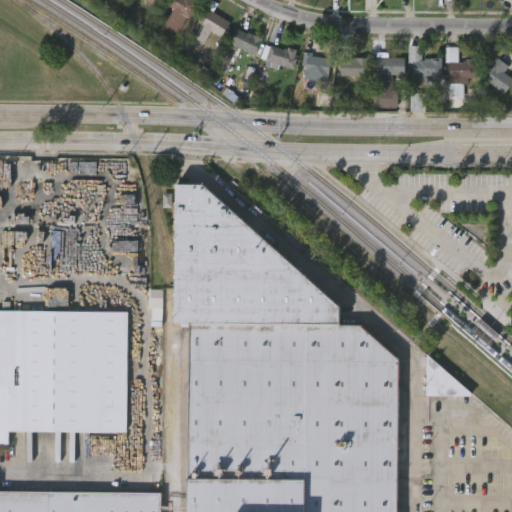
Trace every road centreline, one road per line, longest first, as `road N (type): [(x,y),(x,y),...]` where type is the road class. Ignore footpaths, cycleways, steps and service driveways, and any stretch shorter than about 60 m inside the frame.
road 1 (secondary): [(0,139),(511,154)]
road 2 (secondary): [(511,126),(0,114)]
road 3 (residential): [(254,0),(276,13),(320,20),(511,24)]
